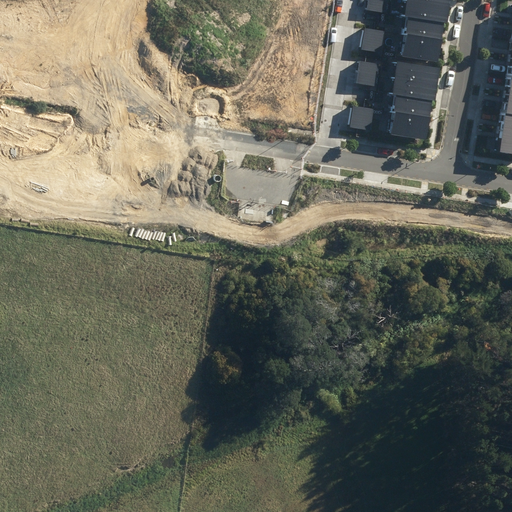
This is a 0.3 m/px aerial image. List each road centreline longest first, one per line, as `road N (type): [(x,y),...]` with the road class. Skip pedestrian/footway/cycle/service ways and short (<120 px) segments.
road 1 (tertiary): [(181,229),(217,0)]
road 2 (unknown): [(213,135),(0,96)]
road 3 (residential): [(474,0),(446,174)]
road 4 (residential): [(349,0),(325,155)]
road 5 (residential): [(446,174),(325,155)]
